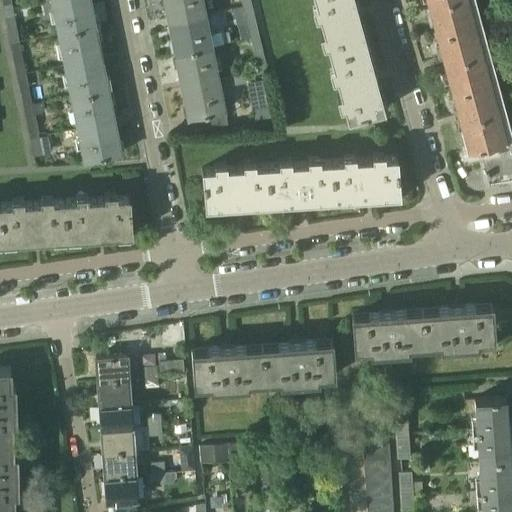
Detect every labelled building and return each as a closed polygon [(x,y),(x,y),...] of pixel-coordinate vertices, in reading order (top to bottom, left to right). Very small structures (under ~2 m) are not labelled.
[(32,103),(10,0),(1,0),(33,155),(42,153),(34,113),(32,104),(32,103)] [(94,25),(88,0),(49,0),(57,33),(94,25)] [(204,13),(200,0),(161,0),(166,21),(204,13)] [(251,9),(248,0),(239,0),(242,11),(251,9)] [(366,45),(357,14),(353,0),(314,0),(329,55),(366,45)] [(470,20),(464,0),(425,0),(434,30),(470,20)] [(239,8),(227,11),(230,23),(242,20),(239,8)] [(204,13),(166,21),(173,53),(210,46),(204,13)] [(486,79),(478,50),(470,20),(434,30),(449,89),(486,79)] [(257,33),(254,21),(245,23),(248,36),(257,33)] [(107,89),(100,57),(94,25),(57,33),(69,96),(107,89)] [(257,33),(248,36),(251,48),(255,68),(264,66),(260,46),(257,33)] [(383,108),(374,77),(366,45),(329,55),(346,118),(383,108)] [(217,77),(210,46),(173,53),(179,84),(217,77)] [(217,77),(179,84),(185,117),(207,112),(209,124),(210,129),(226,126),(223,109),(217,77)] [(502,138),(494,108),(486,79),(449,89),(465,147),(478,144),(502,138)] [(120,152),(113,121),(107,89),(69,96),(82,160),(120,152)] [(41,101),(32,103),(32,104),(34,113),(40,112),(43,107),(41,101)] [(511,176),(511,137),(511,136),(502,138),(478,144),(488,180),(511,176)] [(398,193),(396,155),(331,159),(333,197),(398,193)] [(333,197),(331,159),(266,163),(268,201),(333,197)] [(268,201),(266,163),(200,167),(203,205),(268,201)] [(130,233),(128,195),(63,199),(65,237),(130,233)] [(0,241),(65,237),(63,199),(0,202),(0,241)] [(495,339),(492,301),(421,307),(424,345),(439,343),(439,347),(478,344),(478,341),(495,339)] [(424,345),(421,307),(350,312),(353,350),(369,349),(370,352),(409,349),(408,346),(424,345)] [(334,375),(331,337),(260,343),(263,380),(279,379),(279,382),(319,379),(318,376),(334,375)] [(263,380),(260,343),(190,348),(193,385),(209,384),(209,387),(248,384),(248,381),(263,380)] [(127,377),(126,353),(95,355),(97,380),(127,377)] [(180,359),(159,361),(160,372),(181,371),(180,359)] [(156,375),(155,365),(141,366),(142,376),(156,375)] [(15,421),(14,384),(9,384),(9,366),(0,366),(0,437),(12,437),(11,422),(15,421)] [(157,386),(156,375),(142,376),(143,387),(157,386)] [(129,402),(127,377),(97,380),(98,404),(129,402)] [(509,456),(507,426),(505,395),(473,397),(477,459),(509,456)] [(131,426),(129,402),(98,404),(100,428),(131,426)] [(409,458),(406,410),(393,411),(396,459),(409,458)] [(160,423),(159,413),(145,414),(146,424),(160,423)] [(161,434),(160,423),(146,424),(147,435),(161,434)] [(133,450),(131,426),(100,428),(102,452),(133,450)] [(387,444),(386,431),(361,433),(362,446),(387,444)] [(441,433),(418,434),(419,443),(442,442),(441,433)] [(17,492),(16,472),(15,452),(12,452),(12,437),(0,437),(0,507),(14,508),(13,492),(17,492)] [(225,443),(198,445),(199,461),(226,459),(225,443)] [(388,456),(387,444),(362,446),(363,458),(388,456)] [(135,473),(133,450),(102,452),(104,475),(135,473)] [(389,469),(388,456),(363,458),(364,470),(389,469)] [(511,511),(511,500),(511,487),(509,456),(477,459),(480,511),(511,511)] [(163,471),(163,460),(149,461),(149,472),(163,471)] [(390,481),(389,469),(364,470),(365,483),(390,481)] [(163,471),(149,472),(150,483),(164,482),(171,481),(175,476),(174,470),(163,471)] [(413,511),(410,471),(397,471),(400,511),(413,511)] [(137,498),(135,473),(104,475),(106,501),(137,498)] [(391,494),(390,481),(365,483),(365,495),(391,494)] [(392,506),(391,494),(365,495),(366,508),(392,506)]
